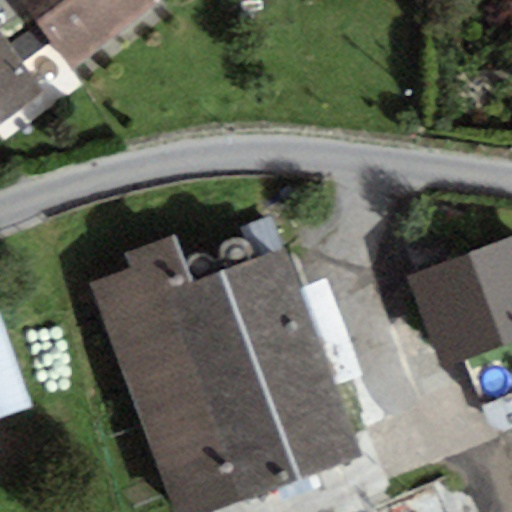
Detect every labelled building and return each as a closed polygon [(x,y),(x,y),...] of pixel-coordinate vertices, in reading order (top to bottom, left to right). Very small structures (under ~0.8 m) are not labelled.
[(20,0),(71,66),(153,5),(149,0),(20,0)] [(0,121),(42,92),(0,31),(0,121)] [(131,268),(88,283),(172,511),(214,511),(267,493),(362,458),(286,250),(191,285),(178,251),(173,237),(126,254),(131,268)] [(511,238),(405,276),(437,367),(511,341),(511,238)] [(0,311),(0,417),(33,406),(0,311)]
